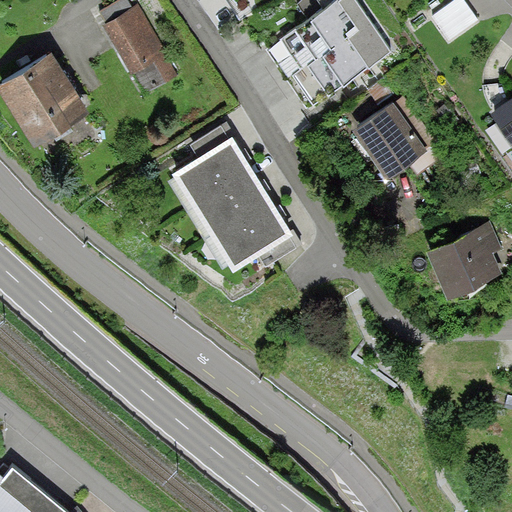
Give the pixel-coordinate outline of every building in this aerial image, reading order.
[(310,105),(391,48),(357,0),(333,0),(268,46),(310,105)] [(466,0),(453,0),(433,14),(450,37),(478,17),(466,0)] [(168,51),(140,2),(105,22),(145,91),(177,73),(165,52),(168,51)] [(89,103),(54,45),(0,77),(0,81),(34,136),(89,103)] [(442,150),(403,88),(355,119),(374,148),(385,166),(409,150),(419,165),(442,150)] [(511,90),(490,105),(511,136),(511,90)] [(287,229),(290,227),(279,208),(262,181),(246,156),(232,133),(177,166),(237,261),(256,249),(265,262),(295,243),(287,229)] [(490,219),(428,249),(449,292),(500,268),(492,252),(503,246),(490,219)] [(0,511),(76,511),(77,511),(13,460),(5,470),(0,465),(0,511)]
